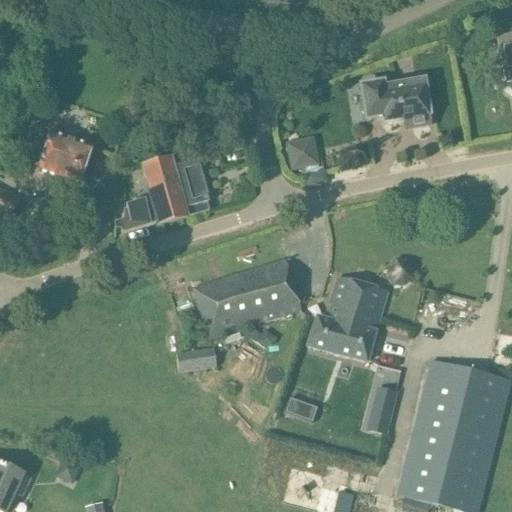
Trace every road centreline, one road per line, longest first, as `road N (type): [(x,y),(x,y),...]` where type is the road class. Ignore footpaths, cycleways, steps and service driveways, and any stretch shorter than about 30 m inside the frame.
road 1 (unclassified): [(10,300),(65,273),(278,206)]
road 2 (unclassified): [(511,160),(278,206)]
road 3 (unclassified): [(378,22),(258,30),(149,0)]
road 4 (residential): [(143,0),(217,62),(260,113)]
road 5 (residential): [(260,113),(275,88),(370,36),(378,22)]
